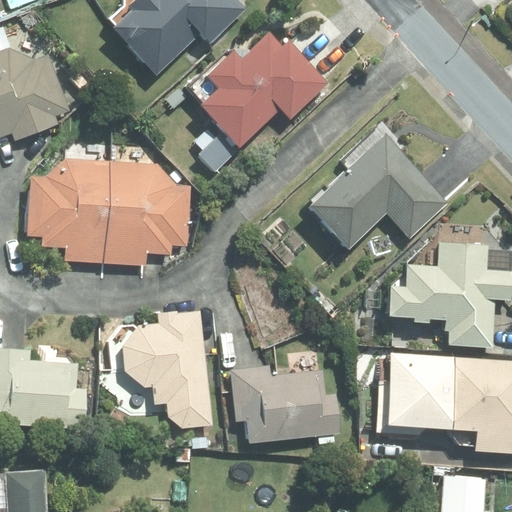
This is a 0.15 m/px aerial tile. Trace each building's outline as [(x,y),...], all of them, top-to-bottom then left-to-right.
[(112,19),(154,66),(199,25),(208,35),(243,4),(239,0),(130,0),(131,0),(112,19)] [(231,41),(205,66),(217,78),(199,95),(239,137),(277,100),(289,113),(326,77),(286,34),(280,40),(267,26),(240,52),(231,41)] [(0,131),(10,128),(12,134),(55,118),(53,113),(67,107),(46,51),(34,56),(7,43),(0,45),(0,131)] [(342,153),(348,160),(308,195),(347,240),(384,208),(407,233),(446,198),(385,129),(365,147),(358,139),(342,153)] [(41,230),(40,239),(64,242),(63,255),(100,258),(107,156),(66,152),(44,171),(30,170),(25,229),(41,230)] [(107,156),(100,258),(144,262),(146,248),(170,250),(170,240),(184,242),(189,183),(175,181),(157,160),(107,156)] [(447,325),(446,338),(489,342),(493,293),(509,295),(511,268),(506,267),(508,248),(485,247),(486,240),(439,236),(437,261),(406,258),(403,280),(388,279),(386,306),(412,308),(412,314),(427,316),(428,311),(444,312),(443,324),(447,325)] [(209,421),(198,306),(176,308),(176,305),(155,306),(156,317),(137,319),(120,340),(122,365),(142,382),(151,380),(153,400),(164,398),(165,412),(179,424),(209,421)] [(0,418),(82,425),(85,385),(73,384),(75,360),(26,357),(27,346),(0,344),(0,418)] [(511,357),(390,345),(383,416),(475,424),(473,445),(511,448),(511,357)] [(268,362),(229,365),(234,416),(245,415),(247,437),(339,428),(335,390),(321,391),(319,366),(269,371),(268,362)] [(4,511),(0,510),(0,511),(45,511),(42,461),(3,463),(5,496),(3,496),(4,511)] [(499,469),(488,469),(488,478),(499,478),(499,469)] [(442,471),(439,511),(480,511),(483,472),(442,471)] [(65,473),(54,473),(54,481),(65,481),(65,473)]
